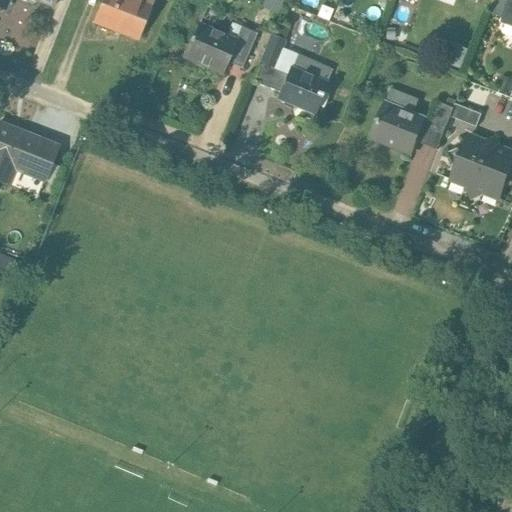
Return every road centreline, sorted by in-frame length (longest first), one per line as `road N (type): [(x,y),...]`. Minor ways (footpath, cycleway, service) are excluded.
road 1 (residential): [(0,72),(508,264)]
road 2 (residential): [(508,264),(409,511)]
